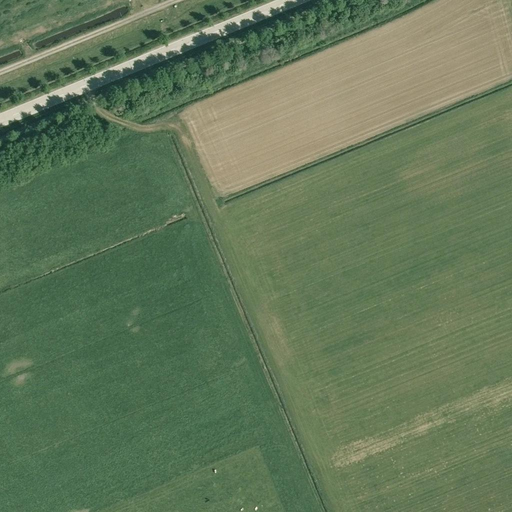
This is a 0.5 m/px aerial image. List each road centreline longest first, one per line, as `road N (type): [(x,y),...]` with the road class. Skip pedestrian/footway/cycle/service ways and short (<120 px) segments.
road 1 (secondary): [(0,121),(298,0)]
road 2 (track): [(0,72),(175,0)]
